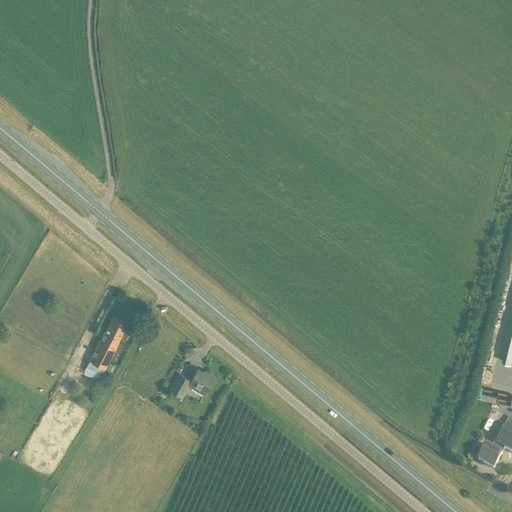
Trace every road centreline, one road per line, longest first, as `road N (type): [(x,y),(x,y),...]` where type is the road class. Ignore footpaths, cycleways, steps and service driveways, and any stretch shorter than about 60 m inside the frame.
road 1 (primary): [(454,511),(99,212)]
road 2 (unclassified): [(420,511),(87,229)]
road 3 (unclassified): [(99,212),(110,185),(90,49),(91,0)]
road 4 (primary): [(99,212),(0,129)]
